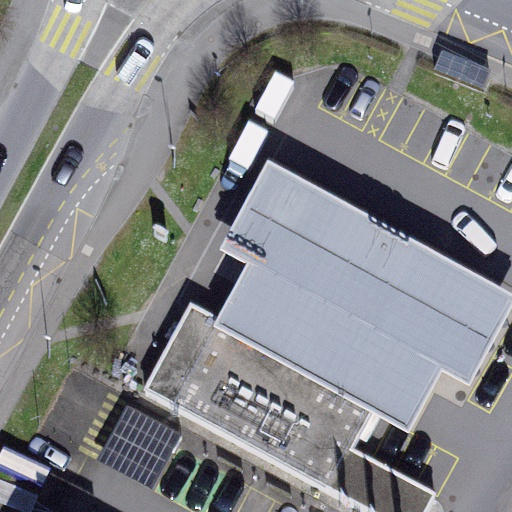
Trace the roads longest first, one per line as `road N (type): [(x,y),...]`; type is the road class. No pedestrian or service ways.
road 1 (primary): [(0,302),(135,67),(189,0)]
road 2 (primary): [(79,0),(0,159)]
